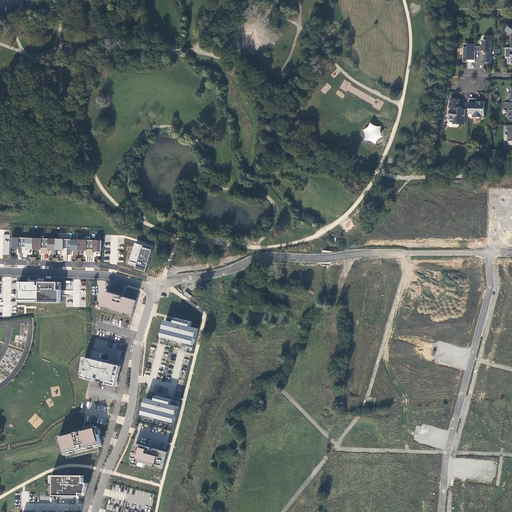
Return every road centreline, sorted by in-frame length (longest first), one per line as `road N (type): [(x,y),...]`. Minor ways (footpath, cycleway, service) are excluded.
road 1 (residential): [(490,252),(264,256),(151,290)]
road 2 (residential): [(490,252),(442,492)]
road 3 (residential): [(151,290),(131,409),(95,511)]
road 4 (residential): [(0,271),(97,274),(151,290)]
